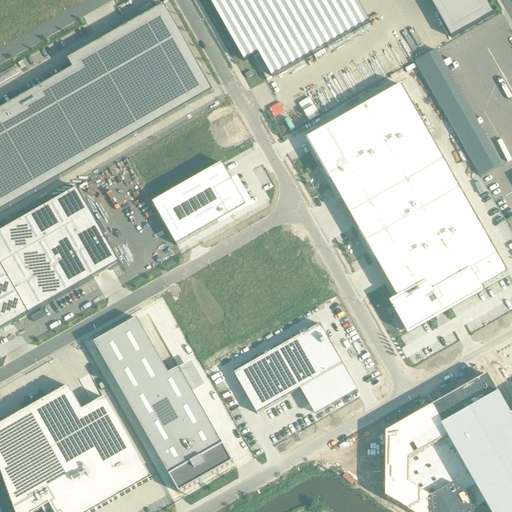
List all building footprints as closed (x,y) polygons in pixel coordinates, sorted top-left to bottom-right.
[(209,0),(245,62),(258,54),(272,78),(346,36),(326,2),(329,0),(209,0)] [(429,0),(452,39),(494,14),(486,0),(429,0)] [(0,213),(213,92),(164,6),(68,60),(73,69),(69,71),(0,110),(0,213)] [(326,129),(308,140),(309,142),(318,159),(319,161),(320,162),(321,161),(323,165),(322,166),(323,167),(324,168),(330,179),(339,195),(340,197),(350,215),(356,212),(445,162),(402,86),(329,127),(329,128),(328,129),(326,129)] [(489,142),(468,154),(481,177),(502,166),(489,142)] [(356,212),(350,215),(356,224),(357,226),(358,229),(367,244),(461,190),(445,162),(356,212)] [(222,164),(153,204),(177,246),(219,223),(247,207),(249,206),(250,205),(251,203),(250,202),(237,179),(232,181),(232,180),(222,164)] [(0,232),(0,332),(13,325),(29,316),(51,304),(56,301),(61,298),(65,295),(70,293),(75,290),(80,287),(85,284),(89,282),(94,279),(110,270),(116,266),(121,264),(112,249),(96,221),(78,188),(0,232)] [(461,190),(367,244),(375,258),(376,261),(377,263),(388,281),(389,283),(398,299),(390,303),(408,333),(412,331),(411,330),(413,329),(418,327),(422,324),(431,319),(436,316),(437,316),(441,314),(446,311),(446,310),(456,305),(460,303),(465,300),(469,297),(472,296),(474,294),(479,292),(483,289),(484,289),(488,287),(493,284),(497,282),(502,279),(509,275),(510,275),(504,265),(461,190)] [(138,319),(94,344),(179,494),(233,463),(180,369),(169,375),(138,319)] [(301,390),(307,402),(309,402),(316,414),(316,415),(331,406),(332,406),(333,406),(359,392),(321,325),(234,374),(257,415),(301,390)] [(488,376),(386,434),(386,498),(409,511),(473,511),(475,511),(475,510),(481,507),(486,504),(490,511),(511,511),(511,416),(511,417),(496,390),(488,376)] [(25,413),(0,427),(0,467),(15,511),(94,511),(152,480),(106,399),(105,400),(104,400),(94,406),(83,412),(69,388),(47,400),(25,413)]
